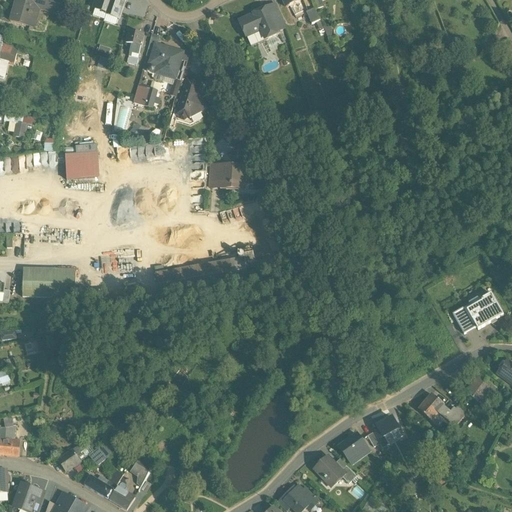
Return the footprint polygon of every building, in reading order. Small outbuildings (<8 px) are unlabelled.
[(16,0),(15,6),(17,7),(12,23),(31,29),(38,7),(63,14),(65,7),(65,6),(67,1),(63,0),(16,0)] [(112,0),(97,0),(94,10),(95,11),(108,15),(112,0)] [(125,5),(127,0),(112,0),(108,15),(107,17),(120,22),(125,5)] [(301,0),(282,0),(287,10),(303,3),(301,0)] [(268,13),(259,17),(258,14),(253,17),(239,24),(246,39),(261,33),(265,43),(279,37),(277,34),(270,18),(268,13)] [(280,14),(270,18),(277,34),(286,30),(280,14)] [(143,37),(129,34),(127,46),(133,48),(133,47),(141,48),(143,37)] [(151,40),(143,72),(148,74),(156,47),(158,48),(159,42),(151,40)] [(18,51),(2,46),(0,54),(0,61),(7,63),(7,64),(14,66),(18,51)] [(158,48),(156,47),(148,74),(155,76),(164,78),(175,82),(183,56),(158,48)] [(110,63),(99,60),(97,69),(108,72),(110,63)] [(164,78),(155,76),(154,80),(155,82),(161,84),(163,83),(164,78)] [(199,86),(187,82),(178,113),(176,117),(177,117),(180,118),(179,119),(181,122),(184,123),(186,121),(186,120),(189,121),(190,118),(206,110),(200,99),(197,94),(199,86)] [(150,91),(139,88),(136,101),(147,104),(150,91)] [(178,113),(174,112),(169,127),(174,128),(177,117),(176,117),(178,113)] [(26,139),(28,125),(11,122),(9,132),(15,133),(14,137),(26,139)] [(193,162),(204,163),(205,148),(194,148),(193,162)] [(95,152),(66,155),(69,179),(98,175),(95,152)] [(221,167),(211,167),(210,190),(220,191),(221,167)] [(244,169),(221,167),(220,191),(231,191),(231,188),(239,188),(240,178),(244,178),(244,169)] [(244,260),(155,276),(161,305),(250,288),(244,260)] [(76,272),(24,271),(24,299),(76,301),(76,272)] [(478,332),(504,318),(491,295),(465,309),(478,332)] [(453,317),(464,337),(477,330),(465,309),(453,317)] [(2,332),(2,341),(17,340),(17,331),(2,332)] [(39,342),(40,352),(52,350),(50,340),(39,342)] [(511,366),(507,363),(497,376),(511,386),(511,366)] [(0,385),(9,385),(8,372),(0,372),(0,385)] [(481,379),(475,387),(473,386),(466,395),(481,406),(494,389),(481,379)] [(458,394),(450,388),(447,392),(455,398),(458,394)] [(445,407),(432,396),(425,404),(438,415),(443,408),(445,407)] [(438,415),(425,404),(419,412),(431,423),(438,415)] [(443,408),(438,415),(445,421),(450,414),(443,408)] [(450,414),(445,421),(452,427),(455,429),(464,419),(454,409),(450,414)] [(438,415),(431,423),(438,429),(443,423),(445,421),(438,415)] [(379,432),(384,440),(399,431),(392,419),(377,428),(379,432)] [(16,420),(6,420),(6,429),(7,429),(15,430),(16,420)] [(445,421),(443,423),(448,428),(446,429),(449,431),(452,427),(445,421)] [(388,447),(384,440),(379,432),(374,435),(380,445),(382,451),(388,447)] [(373,434),(367,438),(374,449),(380,445),(374,435),(373,434)] [(101,442),(94,436),(90,440),(97,446),(101,442)] [(357,436),(339,448),(349,462),(366,450),(357,436)] [(21,443),(0,442),(0,456),(21,458),(21,443)] [(80,446),(58,462),(68,472),(86,459),(81,453),(84,450),(80,446)] [(91,459),(98,467),(112,455),(105,447),(91,459)] [(341,473),(328,460),(315,472),(325,482),(327,480),(333,486),(341,478),(344,476),(341,473)] [(153,468),(140,461),(133,472),(138,475),(137,485),(141,488),(153,468)] [(356,478),(346,468),(341,473),(344,476),(341,478),(349,486),(356,478)] [(7,472),(0,471),(0,494),(8,494),(8,484),(10,482),(10,478),(7,476),(7,472)] [(118,472),(113,480),(112,479),(110,481),(113,483),(109,489),(114,492),(118,486),(124,476),(118,472)] [(109,489),(90,478),(85,487),(108,501),(114,492),(109,489)] [(40,491),(23,485),(15,508),(25,511),(32,511),(35,503),(40,491)] [(284,501),(284,502),(291,509),(294,511),(304,511),(316,500),(305,490),(303,492),(298,487),(284,501)] [(135,498),(119,489),(110,502),(127,511),(135,498)] [(40,491),(35,503),(41,505),(46,492),(40,491)] [(70,511),(76,502),(64,495),(57,507),(54,511),(70,511)] [(288,511),(291,509),(284,502),(284,501),(282,499),(277,505),(284,511),(288,511)] [(76,502),(70,511),(87,511),(89,509),(76,502)] [(38,511),(41,505),(35,503),(32,511),(38,511)] [(54,511),(57,507),(50,503),(46,511),(54,511)]
